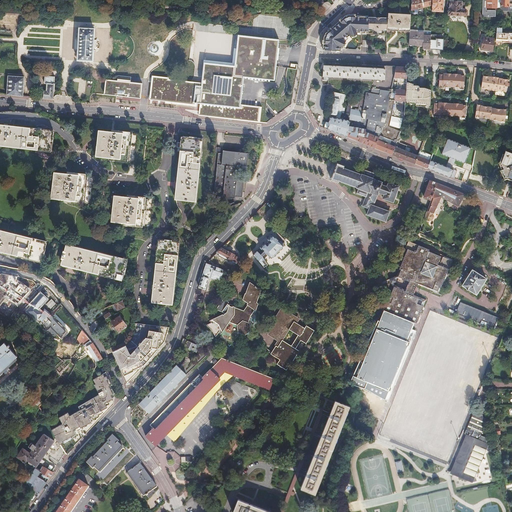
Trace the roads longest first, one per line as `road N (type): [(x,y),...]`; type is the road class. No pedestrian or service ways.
road 1 (secondary): [(272,131),(1,100)]
road 2 (secondary): [(128,397),(173,343),(203,255),(261,194),(270,171)]
road 3 (residential): [(270,171),(298,171),(332,186),(377,231),(402,220),(421,173)]
road 4 (residential): [(307,55),(511,67)]
road 5 (tertiary): [(128,397),(51,287),(0,269)]
road 6 (secondary): [(34,511),(114,412)]
road 7 (secondary): [(421,173),(303,130)]
